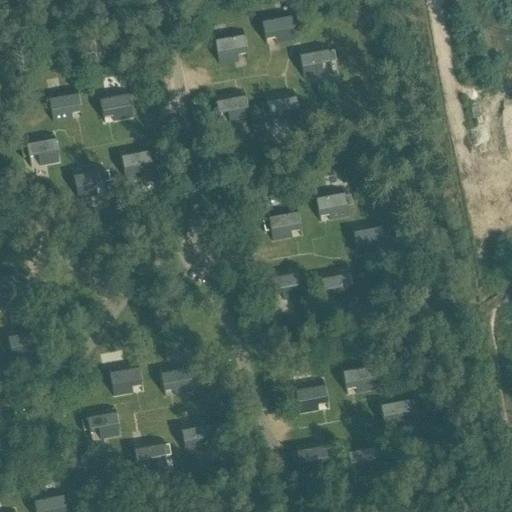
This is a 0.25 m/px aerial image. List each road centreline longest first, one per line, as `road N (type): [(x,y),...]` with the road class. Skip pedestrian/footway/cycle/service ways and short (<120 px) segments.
road 1 (track): [(435,0),(490,288),(488,322),(511,456)]
road 2 (track): [(62,0),(177,79)]
